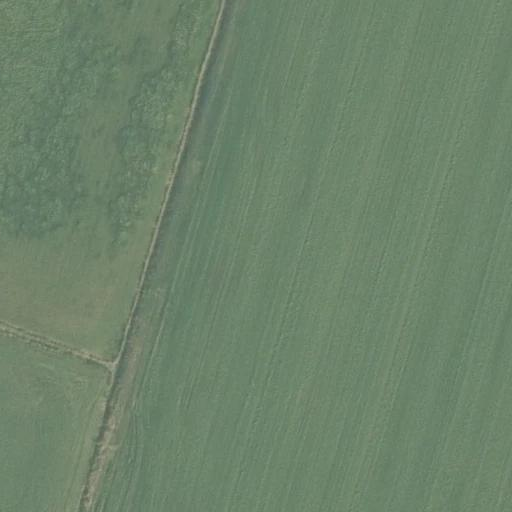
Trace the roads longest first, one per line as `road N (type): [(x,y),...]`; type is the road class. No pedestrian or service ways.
road 1 (track): [(245,0),(93,511)]
road 2 (track): [(0,349),(83,381),(86,397),(53,511)]
